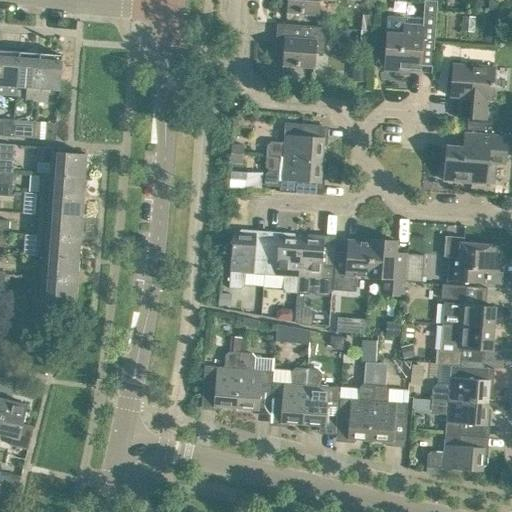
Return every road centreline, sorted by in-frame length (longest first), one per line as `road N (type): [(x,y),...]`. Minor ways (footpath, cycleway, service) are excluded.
road 1 (tertiary): [(120,443),(155,259),(169,12)]
road 2 (residential): [(432,511),(120,443)]
road 3 (residential): [(354,131),(341,105),(262,100),(245,76),(250,0)]
road 4 (residential): [(12,0),(169,12)]
road 5 (residential): [(511,217),(405,209),(376,178)]
road 6 (residential): [(242,205),(337,208),(376,178)]
